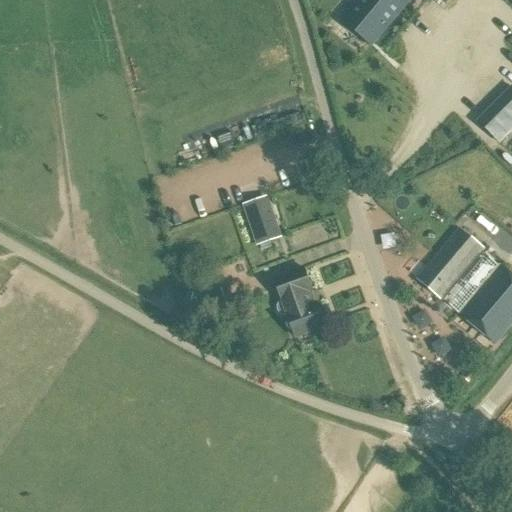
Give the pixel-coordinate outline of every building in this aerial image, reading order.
[(398,0),(360,0),(343,21),(370,44),(404,4),(398,0)] [(511,89),(479,123),(499,142),(511,128),(511,89)] [(259,244),(277,238),(272,225),(276,224),(272,212),(268,213),(264,200),(246,206),(259,244)] [(459,228),(418,279),(443,299),(482,251),(484,248),(459,228)] [(482,251),(443,299),(461,314),(502,267),(482,251)] [(511,324),(511,273),(503,266),(502,267),(461,314),(496,344),(511,324)] [(327,327),(318,303),(311,306),(306,294),(313,291),(305,268),(275,279),(283,301),(281,302),(280,303),(279,304),(279,306),(279,307),(279,309),(279,310),(279,311),(280,313),(281,314),(282,315),(284,315),(285,316),(286,316),(288,316),(296,338),(327,327)] [(227,290),(216,293),(219,305),(230,302),(227,290)] [(198,299),(187,297),(185,309),(196,311),(198,299)]
